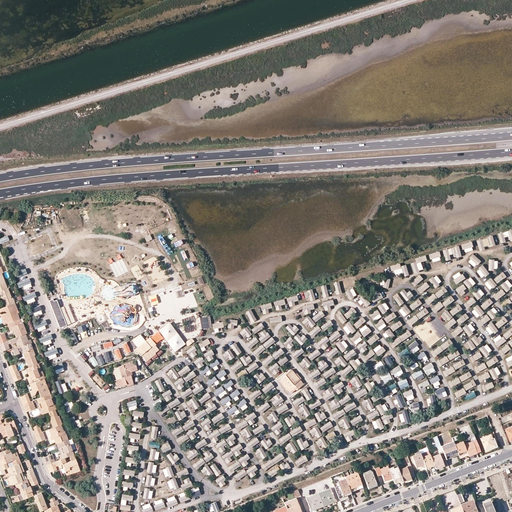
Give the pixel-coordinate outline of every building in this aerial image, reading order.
[(176,226),(166,228),(169,241),(179,239),(176,226)] [(511,229),(498,234),(501,243),(507,242),(505,237),(510,236),(511,241),(511,229)] [(493,235),(488,237),(488,238),(477,241),(480,250),(496,245),(493,235)] [(462,244),(465,253),(475,250),(472,241),(462,244)] [(459,245),(443,250),(446,260),(453,259),(451,254),(456,253),(457,257),(462,256),(459,245)] [(440,251),(430,253),(432,262),(442,260),(440,251)] [(474,254),(468,261),(476,267),(482,261),(474,254)] [(415,273),(424,270),(422,262),(428,260),(426,255),(415,258),(416,261),(411,263),(415,273)] [(111,258),(107,260),(115,277),(128,271),(122,258),(113,262),(111,258)] [(498,270),(498,260),(489,259),(489,269),(498,270)] [(405,277),(410,275),(406,264),(402,266),(401,263),(392,266),(395,275),(403,272),(405,277)] [(477,270),(482,278),(490,273),(484,265),(477,270)] [(18,278),(28,274),(25,269),(16,272),(18,278)] [(457,284),(466,279),(461,271),(452,276),(457,284)] [(503,272),(494,279),(498,283),(507,276),(503,272)] [(420,274),(412,282),(415,286),(424,279),(420,274)] [(430,280),(436,288),(443,282),(436,274),(430,280)] [(203,275),(196,277),(198,284),(205,281),(203,275)] [(471,277),(464,282),(469,289),(476,284),(471,277)] [(382,278),(380,286),(388,289),(390,280),(382,278)] [(492,278),(485,283),(490,290),(497,285),(492,278)] [(17,283),(19,290),(32,286),(30,279),(17,283)] [(506,291),(511,287),(511,284),(509,279),(501,284),(506,291)] [(421,293),(430,286),(427,281),(418,289),(421,293)] [(339,282),(334,283),(337,295),(342,293),(339,282)] [(140,285),(142,292),(151,290),(149,283),(140,285)] [(456,289),(461,296),(468,291),(464,284),(456,289)] [(326,285),(321,286),(323,298),(329,297),(326,285)] [(436,293),(439,298),(448,291),(445,287),(436,293)] [(477,299),(485,295),(481,287),(473,292),(477,299)] [(7,288),(0,291),(0,294),(2,301),(4,301),(6,307),(15,303),(12,297),(11,298),(7,288)] [(354,288),(346,292),(348,299),(357,296),(354,288)] [(205,294),(208,293),(206,289),(196,292),(200,303),(207,300),(205,294)] [(405,289),(400,292),(407,301),(414,295),(410,290),(407,293),(405,289)] [(493,296),(497,301),(506,293),(503,289),(493,296)] [(305,298),(309,298),(310,301),(315,300),(313,290),(304,292),(305,298)] [(370,295),(374,303),(383,298),(379,291),(370,295)] [(37,301),(34,293),(24,296),(26,304),(37,301)] [(167,293),(154,297),(162,323),(175,319),(167,293)] [(398,293),(393,296),(400,306),(404,303),(398,293)] [(428,304),(438,298),(435,294),(425,299),(428,304)] [(452,295),(443,303),(446,307),(455,299),(452,295)] [(295,301),(298,301),(298,296),(287,297),(288,306),(295,306),(295,301)] [(364,296),(359,300),(365,308),(371,304),(364,296)] [(464,304),(468,308),(477,301),(473,297),(464,304)] [(490,298),(481,305),(485,310),(494,302),(490,298)] [(274,301),(276,311),(282,309),(281,305),(286,304),(285,299),(274,301)] [(410,305),(413,310),(423,304),(420,299),(410,305)] [(54,300),(49,301),(60,328),(67,326),(57,300),(54,301),(54,300)] [(323,302),(324,311),(331,310),(330,306),(334,305),(333,300),(323,302)] [(441,301),(432,309),(436,313),(444,305),(441,301)] [(385,302),(377,307),(382,314),(390,309),(385,302)] [(6,307),(0,308),(0,315),(4,325),(7,324),(19,319),(20,319),(17,313),(18,312),(15,303),(6,307)] [(260,306),(263,314),(273,311),(271,303),(260,306)] [(311,310),(314,309),(313,304),(303,306),(305,315),(311,313),(311,310)] [(399,310),(405,317),(411,311),(406,304),(399,310)] [(478,318),(485,312),(478,305),(471,311),(478,318)] [(29,316),(42,314),(41,307),(28,309),(29,316)] [(491,318),(498,313),(494,307),(487,312),(491,318)] [(344,314),(346,319),(356,313),(354,308),(344,314)] [(427,308),(417,313),(419,318),(429,313),(427,308)] [(251,323),(256,320),(251,309),(246,312),(251,323)] [(378,310),(370,313),(373,321),(381,318),(378,310)] [(441,315),(446,322),(453,317),(448,310),(441,315)] [(321,311),(312,318),(316,323),(325,316),(321,311)] [(335,315),(343,324),(347,321),(340,311),(335,315)] [(387,323),(397,317),(393,312),(384,319),(387,323)] [(407,322),(410,326),(419,319),(416,315),(407,322)] [(478,322),(482,326),(491,319),(487,315),(478,322)] [(309,316),(302,322),(306,327),(309,325),(311,328),(316,324),(309,316)] [(357,329),(366,321),(362,317),(353,324),(357,329)] [(454,318),(445,325),(448,329),(457,322),(454,318)] [(19,319),(7,324),(10,332),(13,331),(15,338),(25,334),(26,333),(22,323),(21,323),(19,319)] [(236,329),(237,320),(228,319),(227,328),(236,329)] [(380,331),(387,325),(382,319),(374,324),(380,331)] [(441,334),(429,319),(423,324),(423,325),(417,331),(424,340),(425,339),(428,343),(433,339),(433,340),(441,334)] [(37,333),(48,328),(44,320),(34,324),(37,333)] [(323,331),(333,325),(330,320),(320,327),(323,331)] [(399,320),(390,327),(394,332),(403,325),(399,320)] [(102,324),(105,329),(110,326),(107,321),(102,324)] [(212,324),(214,333),(219,332),(218,329),(224,328),(222,322),(212,324)] [(255,334),(264,326),(261,322),(252,330),(255,334)] [(350,322),(342,328),(348,335),(356,330),(350,322)] [(485,327),(491,336),(499,331),(493,322),(485,327)] [(366,325),(359,330),(364,337),(371,332),(366,325)] [(318,326),(308,333),(312,338),(322,330),(318,326)] [(460,326),(451,333),(455,338),(464,330),(460,326)] [(247,327),(240,332),(244,339),(252,335),(247,327)] [(383,334),(388,341),(395,336),(390,329),(383,334)] [(202,330),(197,332),(201,342),(209,338),(207,333),(204,335),(202,330)] [(260,333),(262,336),(259,339),(262,343),(270,337),(265,330),(260,333)] [(389,344),(393,348),(412,335),(408,330),(389,344)] [(189,345),(196,341),(192,333),(184,338),(189,345)] [(355,345),(363,339),(358,333),(350,338),(355,345)] [(22,352),(32,348),(30,343),(29,344),(25,334),(15,338),(8,340),(10,345),(15,342),(17,348),(12,350),(14,355),(22,352)] [(308,340),(304,335),(301,337),(298,334),(294,337),(301,346),(308,340)] [(376,334),(367,342),(371,346),(380,338),(376,334)] [(476,346),(484,341),(479,334),(472,339),(476,346)] [(501,334),(493,340),(498,347),(506,341),(501,334)] [(41,346),(53,343),(51,335),(39,338),(41,346)] [(149,337),(134,350),(136,354),(138,353),(140,355),(141,355),(146,361),(155,354),(155,353),(158,350),(154,345),(155,345),(149,337)] [(256,337),(246,344),(249,349),(259,342),(256,337)] [(272,337),(263,344),(266,349),(276,342),(272,337)] [(328,347),(326,343),(329,342),(327,337),(318,341),(322,349),(328,347)] [(295,344),(289,338),(283,343),(289,350),(295,344)] [(341,352),(349,347),(343,339),(336,345),(341,352)] [(413,353),(420,348),(414,339),(407,344),(413,353)] [(434,356),(454,345),(451,340),(431,351),(434,356)] [(472,340),(464,344),(469,352),(476,348),(472,340)] [(364,341),(357,347),(362,353),(369,348),(364,341)] [(230,346),(237,355),(242,352),(235,342),(230,346)] [(487,343),(480,349),(486,357),(493,351),(487,343)] [(112,344),(103,347),(105,352),(114,349),(112,344)] [(379,357),(385,351),(379,344),(373,350),(379,357)] [(502,356),(511,349),(508,344),(499,351),(502,356)] [(253,351),(256,356),(266,350),(263,345),(253,351)] [(186,352),(192,359),(199,353),(193,346),(186,352)] [(295,359),(304,352),(301,347),(291,355),(295,359)] [(330,359),(339,352),(335,347),(326,355),(330,359)] [(32,348),(22,352),(28,368),(36,365),(37,364),(34,355),(35,355),(32,348)] [(95,356),(104,352),(103,348),(94,351),(95,356)] [(411,371),(418,366),(407,348),(400,352),(411,371)] [(55,349),(45,352),(48,361),(58,357),(55,349)] [(229,349),(222,355),(226,360),(229,358),(231,360),(235,357),(229,349)] [(311,361),(321,354),(317,349),(308,357),(311,361)] [(353,349),(344,357),(348,361),(356,354),(353,349)] [(366,361),(375,354),(372,349),(363,356),(366,361)] [(212,350),(204,355),(207,359),(215,354),(212,350)] [(448,355),(450,360),(460,355),(458,350),(448,355)] [(122,360),(131,357),(129,352),(120,355),(122,360)] [(416,357),(419,361),(422,359),(424,361),(428,359),(423,352),(416,357)] [(472,362),(483,357),(480,352),(470,357),(472,362)] [(240,358),(245,366),(252,361),(249,356),(246,358),(244,355),(240,358)] [(270,355),(262,363),(265,367),(274,359),(270,355)] [(390,355),(383,359),(388,367),(395,363),(390,355)] [(111,364),(120,360),(118,356),(109,359),(111,364)] [(277,361),(281,366),(289,361),(285,356),(277,361)] [(334,361),(338,368),(346,363),(342,356),(334,361)] [(439,366),(450,362),(447,356),(437,361),(439,366)] [(490,367),(499,361),(496,356),(487,362),(490,367)] [(201,357),(194,361),(198,368),(205,364),(201,357)] [(305,370),(312,364),(305,357),(299,363),(305,370)] [(358,358),(350,362),(355,370),(362,366),(358,358)] [(317,364),(322,371),(328,367),(323,359),(317,364)] [(456,370),(466,365),(464,359),(453,365),(456,370)] [(210,363),(213,372),(221,368),(217,360),(210,363)] [(234,372),(243,365),(240,361),(230,368),(234,372)] [(381,361),(373,366),(378,373),(386,368),(381,361)] [(118,367),(122,378),(116,380),(117,386),(126,384),(132,382),(131,377),(133,377),(131,371),(136,370),(134,362),(123,365),(123,366),(118,367)] [(477,373),(488,368),(485,362),(474,368),(477,373)] [(55,374),(65,371),(62,363),(52,366),(55,374)] [(256,363),(246,368),(249,373),(259,368),(256,363)] [(276,363),(269,369),(274,376),(281,370),(276,363)] [(427,376),(436,372),(432,363),(423,367),(427,376)] [(44,379),(45,378),(42,371),(41,371),(39,372),(36,365),(28,368),(25,369),(28,377),(29,376),(32,383),(44,379)] [(350,365),(340,373),(344,377),(353,369),(350,365)] [(178,372),(181,377),(190,370),(187,366),(178,372)] [(208,366),(199,370),(201,375),(206,373),(207,375),(211,373),(208,366)] [(398,376),(403,373),(399,366),(390,371),(392,375),(397,373),(398,376)] [(443,372),(446,377),(456,371),(453,366),(443,372)] [(494,378),(502,374),(497,366),(489,370),(494,378)] [(176,380),(180,376),(173,368),(166,374),(171,379),(173,377),(176,380)] [(244,369),(237,375),(242,381),(249,375),(244,369)] [(318,369),(308,375),(310,380),(321,374),(318,369)] [(223,370),(217,375),(222,382),(228,377),(223,370)] [(303,384),(291,370),(285,375),(285,376),(279,381),(286,390),(287,390),(290,393),(295,389),(295,390),(303,384)] [(412,375),(416,383),(425,378),(421,370),(412,375)] [(186,383),(196,376),(193,371),(183,378),(186,383)] [(462,382),(473,376),(470,371),(459,377),(462,382)] [(262,372),(254,376),(258,383),(266,379),(262,372)] [(390,372),(381,374),(383,383),(392,380),(390,372)] [(478,377),(480,382),(491,377),(489,372),(478,377)] [(98,373),(93,377),(101,388),(106,384),(98,373)] [(215,376),(207,381),(212,389),(220,384),(215,376)] [(356,385),(358,388),(362,385),(357,376),(349,380),(352,387),(356,385)] [(430,379),(434,388),(441,384),(437,376),(430,379)] [(451,388),(462,383),(459,377),(449,382),(451,388)] [(174,383),(179,390),(186,385),(181,378),(174,383)] [(313,384),(316,389),(326,383),(323,378),(313,384)] [(27,385),(33,400),(36,399),(50,394),(44,379),(32,383),(27,385)] [(154,382),(159,392),(165,390),(160,379),(154,382)] [(406,379),(398,382),(401,389),(409,386),(406,379)] [(68,391),(65,383),(62,384),(60,380),(55,382),(60,394),(68,391)] [(466,390),(477,385),(475,380),(464,385),(466,390)] [(193,385),(196,388),(192,390),(195,395),(204,389),(199,381),(193,385)] [(230,381),(224,385),(229,392),(235,388),(230,381)] [(369,381),(365,384),(368,391),(373,389),(369,381)] [(427,381),(419,385),(421,390),(430,387),(427,381)] [(265,394),(275,387),(271,382),(261,389),(265,394)] [(345,390),(341,382),(333,387),(337,395),(345,390)] [(493,382),(482,386),(484,391),(495,387),(493,382)] [(392,391),(393,394),(398,392),(395,384),(386,388),(388,392),(392,391)] [(222,386),(214,391),(219,399),(227,394),(222,386)] [(444,387),(435,391),(438,400),(448,396),(444,387)] [(180,394),(183,399),(193,393),(190,388),(180,394)] [(306,388),(301,391),(307,401),(312,398),(306,388)] [(326,401),(335,395),(330,388),(325,391),(327,394),(323,397),(326,401)] [(457,397),(467,393),(465,388),(455,393),(457,397)] [(253,401),(262,393),(258,389),(249,396),(253,401)] [(365,389),(354,394),(357,399),(367,394),(365,389)] [(170,390),(161,395),(165,402),(174,397),(170,390)] [(237,390),(230,394),(234,401),(241,398),(237,390)] [(403,393),(408,402),(415,398),(411,390),(403,393)] [(465,395),(467,400),(477,396),(475,391),(465,395)] [(198,399),(201,404),(211,397),(208,392),(198,399)] [(50,394),(36,399),(42,414),(48,412),(55,409),(56,409),(50,394)] [(273,397),(275,400),(272,402),(275,407),(284,401),(279,394),(273,397)] [(397,404),(398,404),(400,408),(405,406),(400,394),(393,397),(397,404)] [(340,405),(351,401),(349,395),(338,400),(340,405)] [(229,396),(221,401),(225,408),(233,404),(229,396)] [(295,407),(305,401),(302,396),(292,402),(295,407)] [(435,396),(426,398),(428,406),(436,405),(435,396)] [(194,397),(186,402),(190,408),(193,406),(196,409),(200,406),(194,397)] [(177,398),(157,411),(160,416),(180,403),(177,398)] [(366,411),(374,407),(370,398),(361,402),(366,411)] [(242,399),(237,404),(243,411),(249,406),(242,399)] [(332,410),(340,407),(337,399),(331,401),(332,405),(330,406),(332,410)] [(67,413),(71,411),(67,400),(63,401),(67,413)] [(319,400),(308,404),(310,409),(321,405),(319,400)] [(135,401),(127,403),(129,411),(137,409),(135,401)] [(208,407),(205,410),(208,414),(217,408),(212,401),(206,404),(208,407)] [(261,414),(270,407),(267,402),(257,409),(261,414)] [(343,408),(346,413),(356,406),(353,402),(343,408)] [(380,416),(384,414),(383,412),(387,410),(385,403),(377,406),(380,416)] [(279,415),(289,409),(286,404),(276,410),(279,415)] [(304,414),(306,417),(311,414),(305,405),(297,410),(301,416),(304,414)] [(228,410),(232,418),(240,413),(236,406),(228,410)] [(55,409),(48,412),(51,419),(49,419),(53,428),(61,425),(62,424),(58,416),(57,416),(55,409)] [(204,409),(194,415),(198,420),(207,414),(204,409)] [(332,415),(335,420),(346,414),(343,409),(332,415)] [(175,412),(178,420),(186,417),(184,410),(175,412)] [(315,415),(318,422),(327,418),(323,411),(315,415)] [(377,411),(367,415),(369,420),(379,415),(377,411)] [(266,416),(270,424),(278,419),(274,412),(266,416)] [(221,413),(211,419),(215,424),(224,418),(221,413)] [(390,422),(389,420),(393,418),(391,413),(381,417),(385,425),(390,422)] [(248,425),(256,423),(254,414),(245,416),(248,425)] [(284,419),(288,425),(294,421),(290,416),(284,419)] [(350,421),(352,426),(363,421),(361,416),(350,421)] [(81,427),(80,420),(75,420),(75,417),(71,418),(72,428),(81,427)] [(166,421),(168,427),(177,422),(175,417),(166,421)] [(341,428),(343,426),(346,430),(351,427),(345,418),(338,422),(341,428)] [(380,418),(372,422),(376,431),(384,427),(380,418)] [(208,419),(201,422),(205,431),(212,427),(208,419)] [(314,419),(304,424),(306,429),(317,424),(314,419)] [(18,433),(13,420),(0,425),(0,432),(2,437),(7,436),(7,437),(18,433)] [(185,431),(195,425),(192,420),(182,427),(185,431)] [(246,420),(235,425),(238,430),(248,425),(246,420)] [(320,428),(323,433),(333,426),(330,421),(320,428)] [(131,431),(136,431),(136,428),(142,429),(142,422),(131,422),(131,431)] [(282,432),(280,429),(283,426),(280,422),(271,428),(276,435),(282,432)] [(170,430),(175,437),(183,430),(179,424),(170,430)] [(221,434),(231,429),(229,424),(218,429),(221,434)] [(262,424),(252,430),(255,435),(265,429),(262,424)] [(68,439),(66,434),(65,434),(64,431),(63,431),(61,425),(53,428),(48,429),(51,436),(50,436),(51,440),(53,439),(55,444),(56,444),(58,443),(68,439)] [(300,426),(290,432),(292,437),(303,431),(300,426)] [(317,426),(309,430),(312,436),(315,434),(317,438),(322,436),(317,426)] [(248,427),(240,432),(244,439),(252,435),(248,427)] [(196,428),(187,434),(191,440),(200,435),(196,428)] [(218,430),(208,435),(213,443),(219,440),(217,436),(220,434),(218,430)] [(343,433),(346,442),(354,440),(351,431),(343,433)] [(333,432),(326,436),(328,441),(336,436),(333,432)] [(130,433),(129,442),(134,442),(134,439),(140,440),(140,434),(130,433)] [(282,444),(292,438),(289,433),(279,440),(282,444)] [(185,434),(176,440),(180,445),(189,439),(185,434)] [(233,434),(225,439),(230,446),(237,442),(233,434)] [(480,438),(484,450),(494,446),(490,434),(480,438)] [(266,437),(260,442),(266,449),(272,444),(266,437)] [(323,437),(315,442),(319,448),(327,443),(323,437)] [(473,442),(464,445),(467,453),(469,457),(481,452),(475,437),(471,438),(473,442)] [(249,449),(260,443),(257,438),(246,444),(249,449)] [(309,446),(306,440),(304,442),(302,438),(296,441),(301,450),(309,446)] [(72,450),(68,439),(58,443),(62,454),(59,455),(60,459),(64,458),(69,456),(73,455),(72,450)] [(204,439),(194,445),(197,450),(207,444),(204,439)] [(223,446),(227,444),(224,440),(215,446),(220,453),(226,450),(223,446)] [(160,444),(164,452),(171,449),(168,441),(160,444)] [(288,452),(291,450),(293,454),(298,450),(292,441),(284,447),(288,452)] [(453,441),(441,446),(443,451),(447,460),(459,455),(454,445),(453,441)] [(463,441),(454,445),(459,455),(459,457),(467,453),(464,445),(464,443),(463,441)] [(239,451),(243,447),(239,443),(231,450),(236,457),(241,453),(239,451)] [(190,454),(187,456),(190,461),(199,455),(194,447),(188,451),(190,454)] [(260,455),(263,459),(267,456),(261,447),(254,452),(257,457),(260,455)] [(9,449),(0,452),(0,454),(1,457),(0,457),(0,463),(1,466),(3,470),(6,469),(8,468),(6,464),(12,461),(13,466),(18,464),(21,463),(18,456),(16,457),(14,453),(12,455),(9,449)] [(149,459),(158,461),(160,451),(151,449),(149,459)] [(202,455),(207,462),(214,457),(208,450),(202,455)] [(232,460),(230,457),(233,455),(231,450),(222,456),(226,464),(232,460)] [(425,465),(426,469),(434,466),(431,457),(429,451),(421,454),(425,465)] [(180,460),(176,454),(173,456),(171,453),(166,456),(173,465),(180,460)] [(264,471),(285,458),(282,453),(261,466),(264,471)] [(421,454),(420,453),(412,456),(417,468),(421,466),(421,467),(425,465),(421,454)] [(243,466),(252,460),(247,454),(238,460),(243,466)] [(434,466),(436,469),(444,466),(439,454),(431,457),(434,466)] [(55,462),(46,465),(48,469),(55,466),(55,467),(62,464),(66,476),(79,470),(73,455),(69,456),(71,461),(66,463),(64,458),(60,459),(55,462)] [(306,456),(295,461),(297,466),(308,461),(306,456)] [(196,470),(206,463),(202,458),(192,466),(196,470)] [(228,467),(231,472),(241,466),(238,461),(228,467)] [(155,474),(157,464),(149,462),(147,472),(155,474)] [(288,462),(280,465),(283,472),(291,469),(288,462)] [(217,476),(222,473),(215,463),(210,466),(217,476)] [(14,485),(23,482),(19,473),(22,473),(18,464),(13,466),(8,468),(12,476),(9,477),(13,485),(14,485)] [(205,477),(212,472),(207,465),(200,470),(205,477)] [(250,477),(259,471),(255,465),(246,471),(250,477)] [(411,465),(399,470),(402,478),(403,480),(404,482),(411,479),(411,476),(415,475),(411,465)] [(170,478),(175,476),(171,466),(162,470),(166,477),(169,476),(170,478)] [(380,467),(375,469),(377,476),(382,474),(384,481),(393,478),(388,466),(380,469),(380,467)] [(394,480),(394,481),(402,478),(399,470),(397,466),(389,469),(393,478),(394,480)] [(176,473),(178,478),(189,474),(187,469),(176,473)] [(237,481),(247,474),(244,469),(234,476),(237,481)] [(270,477),(278,474),(275,469),(268,472),(270,477)] [(125,470),(124,478),(129,479),(129,476),(134,476),(134,470),(125,470)] [(362,475),(367,487),(375,483),(371,471),(362,475)] [(362,486),(357,473),(345,478),(350,490),(362,486)] [(147,476),(145,485),(154,487),(156,477),(147,476)] [(218,485),(226,481),(223,476),(215,480),(218,485)] [(335,488),(340,502),(345,501),(344,498),(343,497),(351,494),(350,490),(345,478),(344,476),(337,479),(339,486),(335,488)] [(23,482),(14,485),(17,492),(19,491),(23,500),(33,496),(28,484),(30,483),(37,481),(35,477),(28,479),(25,481),(23,482)] [(170,489),(173,488),(175,491),(180,489),(175,478),(167,482),(170,489)] [(189,478),(183,480),(185,483),(181,485),(183,490),(193,486),(189,478)] [(124,481),(122,490),(127,491),(128,488),(132,488),(133,483),(124,481)] [(193,498),(198,496),(194,486),(189,488),(193,498)] [(351,494),(363,489),(362,486),(350,490),(351,494)] [(329,488),(305,498),(309,508),(334,499),(329,488)] [(144,499),(152,499),(152,489),(144,489),(144,499)] [(187,492),(178,494),(180,502),(189,500),(187,492)] [(44,510),(47,509),(41,493),(34,496),(40,511),(44,510)] [(122,494),(120,510),(130,511),(131,505),(126,505),(127,501),(133,501),(133,496),(122,494)] [(168,507),(177,505),(175,496),(166,498),(168,507)] [(502,501),(506,511),(508,511),(511,510),(511,497),(511,498),(502,501)] [(300,511),(295,498),(288,501),(283,502),(285,505),(287,511),(300,511)] [(153,502),(155,510),(165,508),(163,499),(153,502)] [(334,499),(309,508),(310,511),(334,501),(334,499)] [(484,505),(486,511),(496,511),(492,501),(484,505)] [(208,505),(210,511),(213,511),(219,510),(217,502),(208,505)] [(476,511),(473,502),(462,506),(462,507),(464,511),(476,511)] [(150,503),(141,506),(143,511),(151,511),(153,511),(150,503)]
